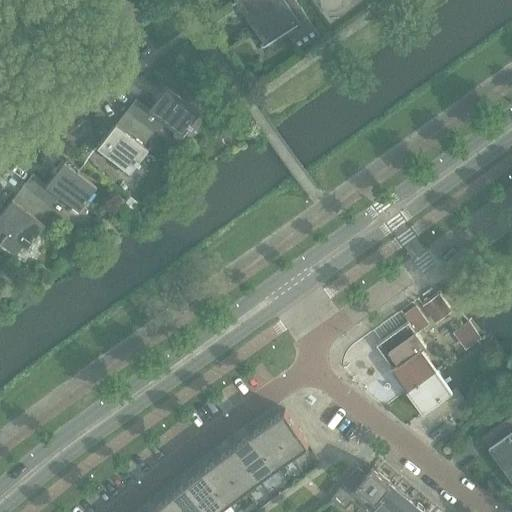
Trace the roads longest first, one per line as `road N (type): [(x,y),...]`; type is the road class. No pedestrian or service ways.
road 1 (secondary): [(2,511),(295,295)]
road 2 (secondary): [(280,280),(0,485)]
road 3 (secondary): [(511,114),(280,280)]
road 4 (secondary): [(295,295),(511,141)]
road 5 (residential): [(0,152),(147,48),(113,0)]
road 6 (residential): [(119,511),(208,438),(309,372)]
road 7 (residential): [(324,337),(511,202)]
road 8 (residential): [(487,511),(309,372)]
